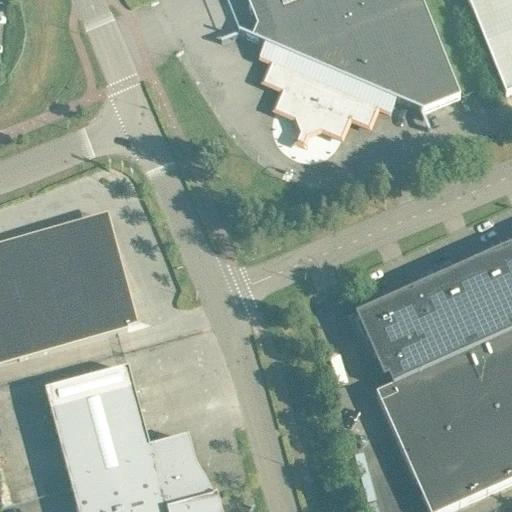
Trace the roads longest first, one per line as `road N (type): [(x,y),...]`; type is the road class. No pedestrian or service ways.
road 1 (unclassified): [(214,301),(511,174)]
road 2 (unclassified): [(282,511),(214,301)]
road 3 (unclassified): [(214,301),(139,128)]
road 4 (unclassified): [(0,177),(139,128)]
road 5 (unclassified): [(139,128),(86,0)]
